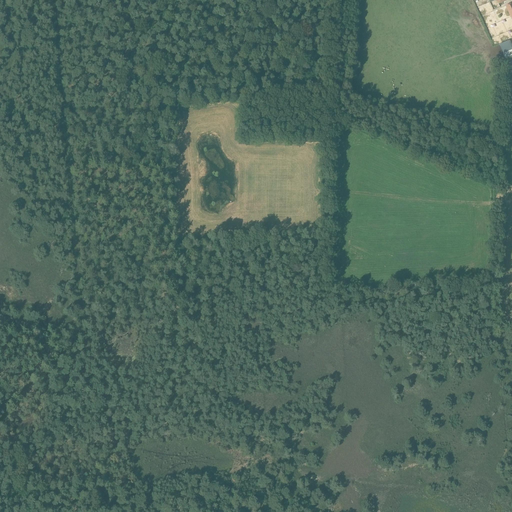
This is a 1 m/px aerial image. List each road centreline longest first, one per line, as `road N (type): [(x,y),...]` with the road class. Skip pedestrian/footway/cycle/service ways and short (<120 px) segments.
road 1 (track): [(294,181),(174,103),(168,0)]
road 2 (track): [(74,237),(54,0)]
road 3 (track): [(79,316),(74,237),(176,232)]
